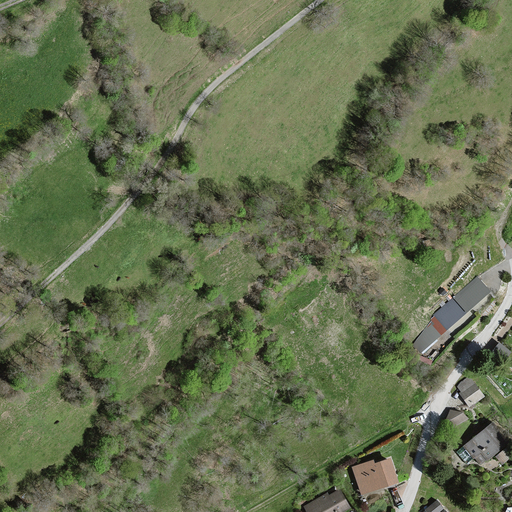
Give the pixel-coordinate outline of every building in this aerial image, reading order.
[(476,276),(434,314),(453,335),(495,297),(476,276)] [(453,335),(434,314),(431,318),(431,321),(411,346),(427,364),(455,337),(453,335)] [(461,390),(459,393),(468,406),(484,395),(470,376),(457,385),(461,390)] [(463,406),(449,411),(453,423),(467,418),(463,406)] [(491,421),(455,451),(466,464),(474,458),(479,464),(507,440),(491,421)] [(373,460),(354,467),(363,494),(397,483),(389,458),(374,463),(373,460)] [(327,491),(302,506),(305,511),(340,511),(350,507),(339,488),(329,494),(327,491)] [(437,500),(425,509),(427,511),(436,511),(443,507),(437,500)]
